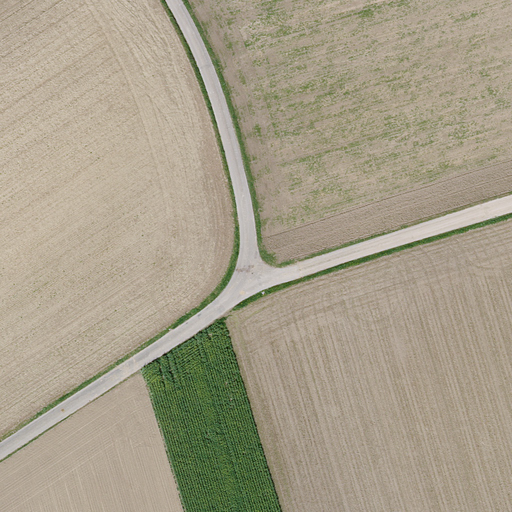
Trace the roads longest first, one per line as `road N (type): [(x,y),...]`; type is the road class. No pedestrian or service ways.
road 1 (track): [(166,0),(219,94),(255,288)]
road 2 (track): [(255,288),(0,449)]
road 3 (track): [(511,208),(255,288)]
